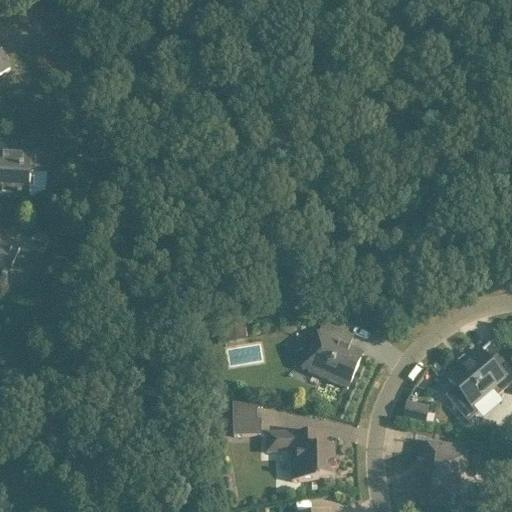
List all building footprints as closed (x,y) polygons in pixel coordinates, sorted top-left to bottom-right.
[(0,78),(10,73),(0,55),(0,78)] [(78,133),(52,131),(51,149),(77,151),(78,133)] [(111,153),(112,136),(99,136),(98,152),(99,152),(111,153)] [(0,153),(16,154),(16,143),(0,142),(0,153)] [(46,160),(8,158),(0,158),(0,198),(31,200),(32,172),(45,173),(46,160)] [(87,235),(76,258),(89,264),(99,241),(87,235)] [(0,288),(1,289),(2,288),(11,269),(19,252),(0,242),(0,288)] [(246,342),(244,327),(225,329),(227,345),(246,342)] [(304,371),(329,383),(348,391),(359,366),(346,360),(350,351),(330,342),(335,331),(326,327),(322,337),(320,336),(304,371)] [(471,410),(498,389),(504,383),(479,353),(447,381),(460,396),(471,410)] [(424,418),(447,420),(448,411),(425,409),(424,418)] [(214,422),(214,430),(227,430),(227,422),(214,422)] [(232,423),(232,439),(261,438),(260,422),(256,422),(232,423)] [(323,436),(294,436),(265,437),(265,459),(289,458),(289,483),(302,483),(302,484),(319,484),(319,480),(334,480),(333,450),(323,450),(323,436)] [(463,450),(425,445),(423,466),(425,466),(424,471),(433,473),(430,494),(431,494),(429,508),(448,510),(450,497),(456,497),(459,479),(467,473),(468,464),(461,463),(463,450)] [(10,511),(14,503),(1,498),(0,500),(0,511),(2,511),(10,511)]
